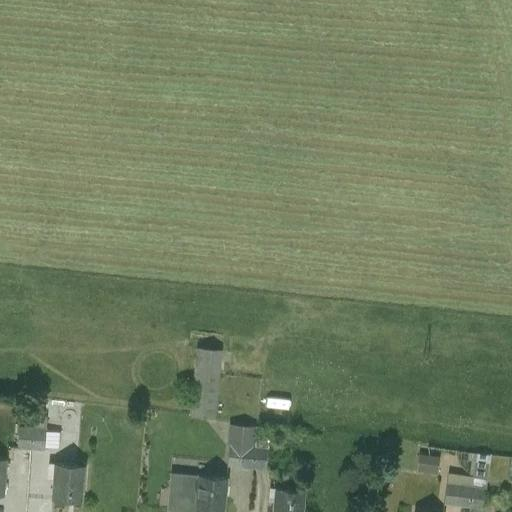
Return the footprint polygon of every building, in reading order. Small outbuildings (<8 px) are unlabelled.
[(222,350),(194,347),(188,416),(215,419),(222,350)] [(46,415),(34,415),(33,427),(46,428),(46,415)] [(256,426),(230,424),(228,446),(254,448),(256,426)] [(33,427),(19,427),(18,448),(31,449),(33,427)] [(46,428),(33,427),(31,449),(44,450),(46,428)] [(59,429),(46,428),(44,450),(57,451),(59,429)] [(254,448),(228,446),(226,467),(252,469),(254,448)] [(267,449),(254,448),(252,469),(265,470),(267,449)] [(489,454),(476,453),(473,477),(472,485),(484,487),(489,454)] [(439,457),(419,455),(417,471),(437,473),(439,457)] [(9,458),(0,457),(0,495),(5,496),(9,458)] [(86,466),(55,463),(52,500),(82,502),(86,466)] [(222,511),(225,478),(170,473),(166,510),(188,511),(222,511)] [(473,477),(448,474),(447,482),(472,485),(473,477)] [(447,482),(446,482),(443,504),(469,508),(472,485),(447,482)] [(484,487),(472,485),(469,508),(481,509),(484,487)] [(304,511),(307,490),(277,487),(273,511),(304,511)]
